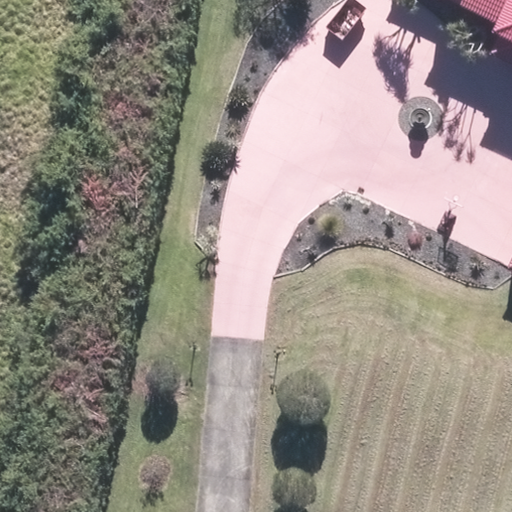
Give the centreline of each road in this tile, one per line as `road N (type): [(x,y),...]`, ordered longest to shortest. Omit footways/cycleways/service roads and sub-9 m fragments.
road 1 (track): [(468,139),(457,89),(418,56),(367,53),(325,82),(313,105),(309,130),(327,179),(372,207),(424,201),(461,163)]
road 2 (track): [(235,511),(271,219),(309,130)]
